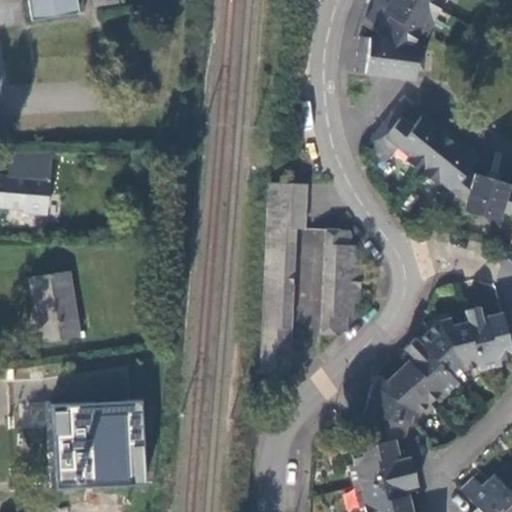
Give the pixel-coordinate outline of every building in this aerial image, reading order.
[(26,0),(30,20),(78,11),(76,0),(26,0)] [(389,0),(387,4),(379,0),(375,0),(365,18),(387,31),(383,40),(360,37),(355,71),(413,80),(415,69),(420,70),(422,54),(417,54),(418,45),(411,44),(418,32),(423,35),(443,0),(389,0)] [(465,174),(479,157),(465,145),(462,150),(413,110),(417,106),(405,96),(364,146),(384,162),(398,146),(410,156),(406,160),(435,184),(438,179),(465,201),(463,210),(472,213),(471,218),(486,223),(488,218),(497,220),(500,209),(511,212),(511,191),(506,189),(508,183),(474,173),(472,180),(465,174)] [(53,154),(10,155),(8,177),(0,176),(0,206),(21,209),(21,213),(45,216),(53,154)] [(270,182),(259,373),(289,375),(295,227),(304,228),(306,184),(270,182)] [(326,228),(321,333),(336,334),(336,331),(348,331),(349,316),(354,317),(355,302),(361,302),(363,259),(357,258),(358,244),(352,244),(353,233),(349,229),(326,228)] [(69,270),(29,277),(39,342),(79,335),(69,270)] [(500,361),(511,358),(511,356),(502,314),(482,318),(479,308),(464,310),(467,322),(477,366),(478,371),(501,367),(500,361)] [(466,368),(477,366),(467,322),(450,325),(449,319),(437,322),(418,341),(454,379),(466,368)] [(441,398),(457,383),(454,379),(418,341),(415,338),(403,350),(410,357),(396,371),(428,404),(438,395),(441,398)] [(370,387),(363,413),(413,427),(418,414),(428,404),(396,371),(384,382),(380,377),(370,387)] [(51,408),(59,492),(148,489),(143,404),(51,408)] [(394,440),(349,452),(352,464),(348,465),(353,487),(413,473),(409,458),(398,460),(394,440)] [(511,467),(507,463),(494,475),(511,494),(511,467)] [(407,491),(417,488),(413,473),(353,487),(358,508),(362,507),(363,511),(401,511),(411,509),(407,491)] [(473,478),(460,490),(477,507),(472,511),(511,511),(511,494),(494,475),(481,487),(473,478)]
